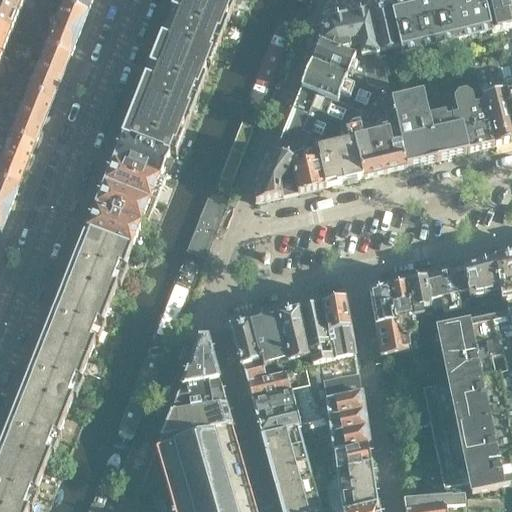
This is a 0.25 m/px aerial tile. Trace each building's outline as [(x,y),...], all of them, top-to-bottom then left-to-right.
[(0,0),(0,4),(19,12),(24,0),(0,0)] [(64,0),(62,5),(87,14),(92,0),(64,0)] [(219,45),(236,0),(178,0),(169,25),(219,45)] [(438,49),(426,0),(423,0),(390,8),(402,57),(438,49)] [(455,44),(445,0),(426,0),(438,49),(455,44)] [(493,35),(484,0),(445,0),(455,44),(493,35)] [(511,19),(507,0),(484,0),(493,35),(494,43),(511,38),(511,19)] [(0,30),(10,35),(19,12),(0,4),(0,30)] [(81,32),(81,31),(87,14),(62,5),(45,48),(70,58),(77,41),(81,32)] [(403,65),(402,57),(390,8),(369,13),(378,55),(392,52),(395,66),(403,65)] [(382,70),(378,55),(369,13),(328,22),(318,45),(340,54),(354,51),(354,54),(359,53),(360,59),(364,58),(371,89),(377,92),(386,90),(382,70)] [(295,26),(278,19),(250,96),(250,98),(250,99),(250,101),(251,102),(252,104),(253,105),(254,106),(256,106),(257,107),(259,107),(260,106),(262,106),(263,105),(265,104),(266,103),(295,26)] [(197,101),(219,45),(169,25),(147,81),(197,101)] [(0,56),(1,57),(10,35),(0,30),(0,56)] [(367,87),(361,62),(340,54),(318,45),(311,65),(367,87)] [(63,75),(70,58),(45,48),(27,92),(52,102),(59,85),(63,75)] [(511,116),(503,78),(499,61),(474,67),(478,87),(497,82),(500,95),(481,99),(483,107),(493,150),(511,145),(511,116)] [(377,92),(371,89),(367,87),(311,65),(301,91),(365,117),(369,113),(377,92)] [(511,75),(503,78),(511,116),(511,75)] [(175,156),(197,101),(147,81),(125,137),(125,138),(171,155),(175,156)] [(351,131),(365,117),(301,91),(280,142),(305,152),(310,140),(316,143),(321,145),(330,123),(351,131)] [(45,119),(52,102),(27,92),(10,136),(35,146),(42,129),(46,120),(45,119)] [(493,150),(483,107),(474,109),(472,99),(465,95),(458,97),(453,104),(457,119),(446,121),(445,117),(428,120),(423,96),(390,103),(406,170),(467,156),(493,150)] [(406,171),(406,170),(390,103),(389,99),(378,101),(380,110),(369,113),(365,117),(351,131),(351,133),(362,181),(406,171)] [(228,195),(230,194),(257,124),(256,122),(255,121),(254,120),(253,119),(251,118),(249,117),(247,117),(246,117),(244,118),(242,119),(215,190),(215,191),(216,193),(217,194),(218,195),(220,195),(221,196),(223,196),(224,196),(226,196),(227,196),(228,195)] [(362,181),(351,133),(340,135),(343,145),(318,151),(320,162),(319,163),(325,190),(362,182),(362,181)] [(28,163),(35,146),(10,136),(0,160),(0,183),(18,190),(24,172),(25,173),(29,163),(28,163)] [(161,180),(171,155),(125,138),(115,162),(161,180)] [(325,190),(319,163),(320,162),(318,151),(316,143),(310,140),(305,152),(300,165),(299,165),(298,168),(291,170),(297,196),(325,190)] [(297,196),(291,170),(298,168),(299,165),(300,165),(305,152),(280,142),(255,205),(297,196)] [(142,227),(161,180),(115,162),(97,209),(142,227)] [(18,190),(0,183),(0,234),(7,217),(8,217),(11,208),(18,190)] [(187,254),(204,261),(226,208),(209,201),(187,254)] [(131,254),(142,227),(97,209),(86,236),(131,254)] [(109,310),(131,254),(86,236),(78,255),(79,256),(75,267),(74,267),(64,292),(109,310)] [(268,254),(267,253),(266,253),(264,253),(263,253),(262,254),(261,255),(260,256),(260,258),(261,260),(262,261),(263,261),(265,262),(266,261),(268,261),(269,259),(269,258),(269,257),(269,255),(268,254)] [(511,301),(511,259),(493,264),(500,303),(511,301)] [(168,346),(169,345),(200,271),(199,269),(199,268),(197,266),(196,265),(195,264),(193,263),(192,263),(190,262),(188,262),(186,263),(185,263),(183,264),(154,340),(154,342),(154,343),(155,345),(156,346),(158,347),(159,347),(161,348),(162,348),(164,348),(165,348),(167,347),(168,346)] [(500,303),(493,264),(463,271),(472,310),(500,303)] [(472,310),(463,271),(444,276),(453,314),(472,310)] [(453,314),(444,276),(426,281),(431,303),(440,301),(444,315),(453,314)] [(431,303),(426,281),(407,286),(415,321),(434,317),(431,303)] [(420,352),(415,321),(407,286),(388,291),(396,325),(375,329),(380,359),(420,352)] [(396,325),(388,291),(369,295),(375,329),(396,325)] [(87,366),(109,310),(64,292),(56,311),(57,312),(53,323),(51,322),(41,348),(87,366)] [(350,330),(345,301),(322,307),(327,335),(350,330)] [(333,363),(327,335),(322,307),(299,312),(310,360),(312,368),(333,363)] [(310,360),(299,312),(277,318),(288,365),(310,360)] [(511,317),(438,333),(449,386),(423,392),(444,491),(470,485),(472,496),(510,487),(509,483),(511,482),(511,317)] [(290,374),(288,365),(277,318),(249,325),(258,364),(261,363),(265,379),(287,374),(290,374)] [(258,364),(249,325),(231,329),(242,368),(258,364)] [(354,359),(350,330),(327,335),(333,363),(354,359)] [(218,383),(207,343),(206,339),(198,339),(181,390),(218,383)] [(65,422),(87,366),(41,348),(34,367),(35,367),(31,379),(29,378),(19,403),(65,422)] [(147,360),(119,432),(118,434),(118,435),(119,437),(119,438),(120,439),(121,440),(122,441),(123,442),(125,442),(126,443),(128,442),(129,442),(130,441),(132,440),(133,439),(133,438),(162,364),(162,362),(162,361),(161,359),(160,358),(159,357),(158,357),(156,356),(155,356),(153,356),(152,356),(150,357),(149,357),(148,359),(147,360)] [(287,374),(291,393),(309,389),(313,405),(314,405),(360,395),(354,359),(312,368),(290,374),(287,374)] [(261,363),(258,364),(242,368),(247,384),(265,379),(261,363)] [(291,393),(287,374),(265,379),(247,384),(252,402),(291,393)] [(225,405),(218,383),(181,390),(171,414),(225,405)] [(295,410),(291,393),(252,402),(256,419),(295,410)] [(363,412),(360,395),(314,405),(318,422),(328,420),(363,412)] [(0,460),(43,477),(65,422),(19,403),(12,423),(13,424),(8,435),(7,434),(0,452),(0,460)] [(230,426),(226,412),(227,412),(225,405),(171,414),(160,440),(202,433),(231,428),(231,426),(230,426)] [(318,423),(318,422),(314,405),(313,405),(295,410),(256,419),(262,436),(299,427),(318,423)] [(365,429),(363,412),(328,420),(330,437),(365,429)] [(303,444),(299,427),(262,436),(267,454),(303,444)] [(368,448),(365,429),(330,437),(333,456),(334,455),(368,448)] [(255,511),(254,508),(232,430),(203,437),(202,433),(160,440),(140,491),(154,497),(158,511),(255,511)] [(308,462),(303,444),(267,454),(271,471),(308,462)] [(110,457),(107,463),(86,511),(103,511),(121,468),(123,462),(124,457),(124,455),(123,452),(122,450),(121,449),(121,448),(120,448),(118,449),(116,449),(114,451),(112,452),(110,457)] [(371,465),(368,448),(334,455),(336,465),(321,469),(322,476),(336,473),(371,465)] [(0,511),(29,511),(43,477),(0,460),(0,511)] [(313,479),(308,462),(271,471),(276,488),(313,479)] [(356,511),(378,509),(371,465),(336,473),(341,511),(356,511)] [(318,496),(313,479),(276,488),(281,506),(318,496)] [(322,511),(321,510),(318,496),(281,506),(282,511),(322,511)] [(464,500),(408,503),(403,504),(404,511),(433,511),(445,510),(445,511),(465,508),(464,500)]
